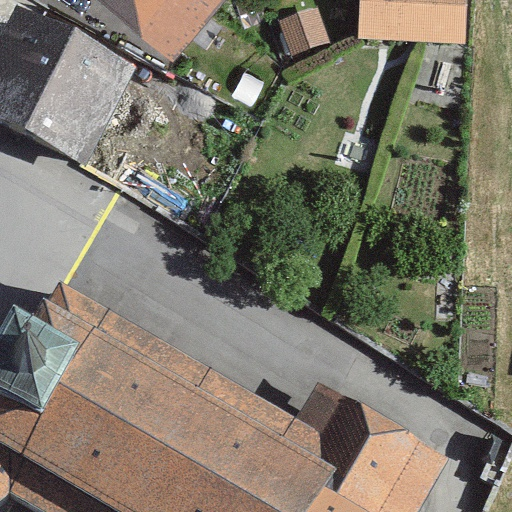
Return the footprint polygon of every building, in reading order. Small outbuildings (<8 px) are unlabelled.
[(97,0),(159,55),(209,0),(97,0)] [(469,41),(469,0),(361,0),(360,37),(469,41)] [(122,69),(4,13),(0,20),(0,137),(73,172),(122,69)] [(292,419),(53,286),(35,319),(81,344),(43,412),(0,388),(0,440),(129,511),(301,511),(339,444),(292,419)] [(0,388),(43,412),(81,344),(35,319),(14,307),(0,330),(0,388)] [(316,383),(292,419),(339,444),(301,511),(129,511),(0,440),(0,500),(5,498),(14,490),(49,511),(418,511),(446,457),(316,383)]
